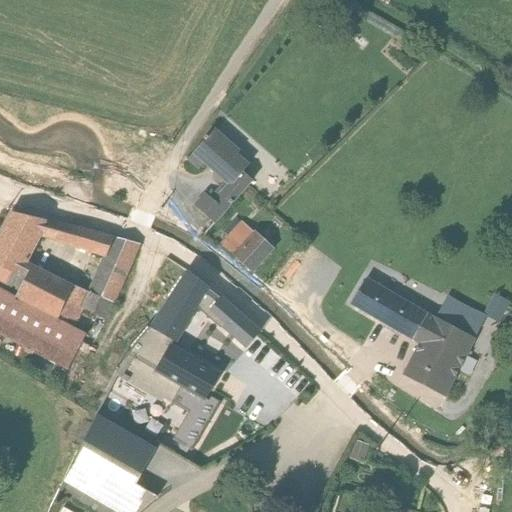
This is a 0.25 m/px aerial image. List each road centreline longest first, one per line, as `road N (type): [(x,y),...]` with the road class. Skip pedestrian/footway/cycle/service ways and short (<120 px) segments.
road 1 (unclassified): [(134,231),(248,303),(456,511)]
road 2 (unclassified): [(134,231),(275,0)]
road 3 (unclassified): [(134,231),(0,191)]
